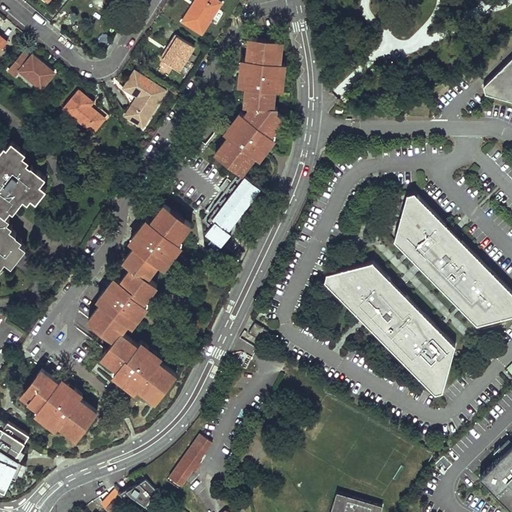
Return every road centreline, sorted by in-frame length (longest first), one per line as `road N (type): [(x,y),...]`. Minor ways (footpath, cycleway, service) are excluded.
road 1 (tertiary): [(89,477),(154,449),(197,406),(295,201),(312,148),(317,87),(303,0)]
road 2 (tertiary): [(290,0),(305,82),(302,131),(283,195),(170,418),(85,465)]
road 3 (residential): [(6,0),(92,69),(112,62),(151,0)]
